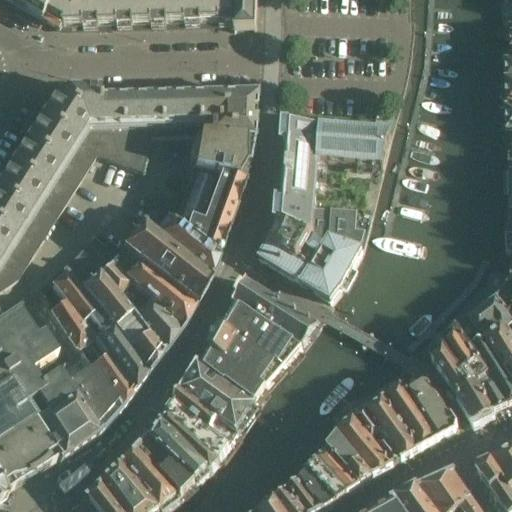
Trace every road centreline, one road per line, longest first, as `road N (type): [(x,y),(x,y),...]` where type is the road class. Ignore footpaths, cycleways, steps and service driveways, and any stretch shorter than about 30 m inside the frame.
road 1 (residential): [(46,511),(149,413),(197,347),(238,268),(268,171),(268,63)]
road 2 (tertiary): [(37,61),(268,63)]
road 3 (residential): [(0,313),(24,298),(102,200)]
